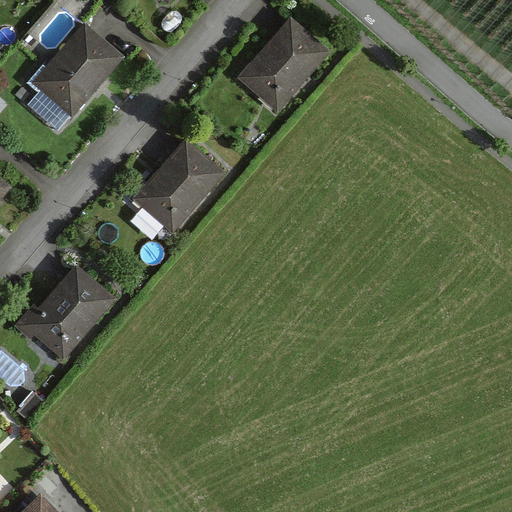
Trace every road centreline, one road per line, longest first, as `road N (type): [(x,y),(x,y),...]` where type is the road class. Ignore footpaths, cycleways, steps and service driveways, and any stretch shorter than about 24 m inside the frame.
road 1 (residential): [(0,269),(242,0)]
road 2 (residential): [(354,0),(511,132)]
